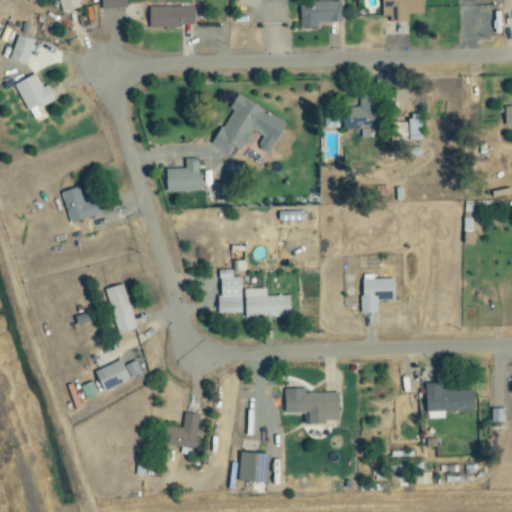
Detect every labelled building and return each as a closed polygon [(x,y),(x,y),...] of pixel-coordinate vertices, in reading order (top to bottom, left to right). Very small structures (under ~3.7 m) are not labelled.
[(57,0),(60,12),(78,7),(76,0),(57,0)] [(378,0),(379,16),(386,16),(387,22),(406,21),(405,14),(421,14),(420,0),(378,0)] [(340,21),(339,1),(297,2),(297,27),(316,27),(316,22),(340,21)] [(146,26),(191,27),(192,7),(146,6),(146,26)] [(31,40),(15,35),(8,60),(25,64),(31,40)] [(26,112),(52,99),(45,85),(40,87),(33,73),(12,84),(26,112)] [(340,130),(358,130),(357,138),(371,138),(372,95),(357,95),(357,107),(340,107),(340,130)] [(282,122),(233,96),(227,108),(229,109),(210,145),(231,156),(246,128),(261,136),(255,147),(266,153),(282,122)] [(511,105),(502,105),(502,128),(511,127),(511,105)] [(323,128),(337,128),(336,111),(322,111),(323,128)] [(418,120),(390,121),(390,142),(419,141),(418,120)] [(196,159),(182,159),(183,168),(162,169),(163,192),(197,191),(196,159)] [(511,180),(489,182),(490,195),(511,193),(511,180)] [(68,223),(101,213),(97,198),(81,202),(76,186),(59,191),(68,223)] [(230,277),(230,270),(217,270),(218,312),(239,312),(238,277),(230,277)] [(358,280),(359,313),(375,313),(375,300),(392,300),(391,278),(358,280)] [(103,289),(116,334),(134,329),(121,284),(103,289)] [(287,296),(264,296),(264,288),(241,289),(242,317),(287,317),(287,296)] [(133,360),(121,366),(118,360),(91,372),(99,392),(139,375),(133,360)] [(84,399),(96,394),(90,381),(78,387),(84,399)] [(438,383),(423,383),(423,418),(443,418),(443,410),(471,410),(471,390),(438,390),(438,383)] [(282,413),(306,412),(307,425),(323,425),(323,420),(336,420),(336,392),(302,393),(302,388),(281,389),(282,413)] [(198,414),(182,412),(179,428),(163,425),(160,444),(192,449),(198,414)] [(389,451),(389,472),(421,471),(421,458),(412,458),(412,451),(389,451)] [(236,481),(264,483),(265,454),(237,452),(236,481)] [(430,485),(429,472),(410,472),(411,486),(430,485)]
